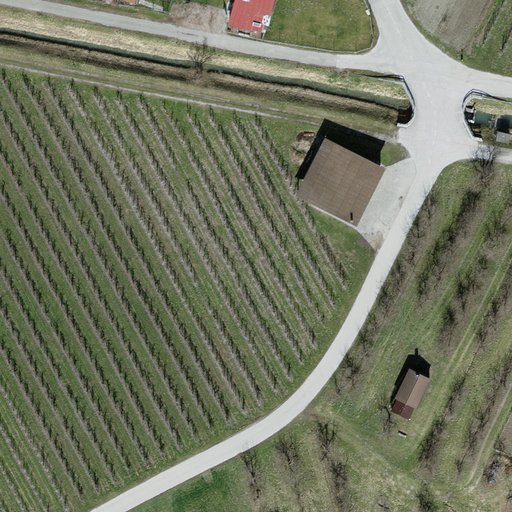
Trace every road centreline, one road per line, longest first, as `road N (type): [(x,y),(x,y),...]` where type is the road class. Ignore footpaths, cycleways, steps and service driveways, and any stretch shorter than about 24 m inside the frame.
road 1 (unclassified): [(117,511),(276,425),(319,380),(386,265),(439,149),(422,78),(384,0)]
road 2 (track): [(511,158),(0,63)]
road 3 (track): [(0,5),(422,78)]
